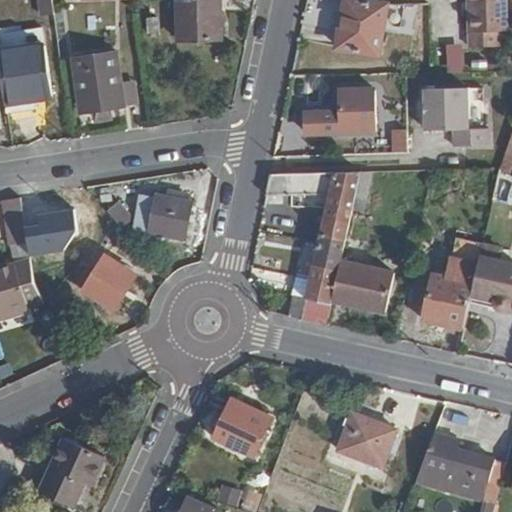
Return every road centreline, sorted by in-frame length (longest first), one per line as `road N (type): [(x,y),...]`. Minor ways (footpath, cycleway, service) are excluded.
road 1 (residential): [(511,391),(235,330)]
road 2 (residential): [(0,175),(206,144),(255,148)]
road 3 (residential): [(0,417),(181,329)]
road 4 (residential): [(200,348),(190,395),(133,511)]
road 5 (residential): [(284,0),(255,148)]
road 6 (residential): [(255,148),(221,294)]
